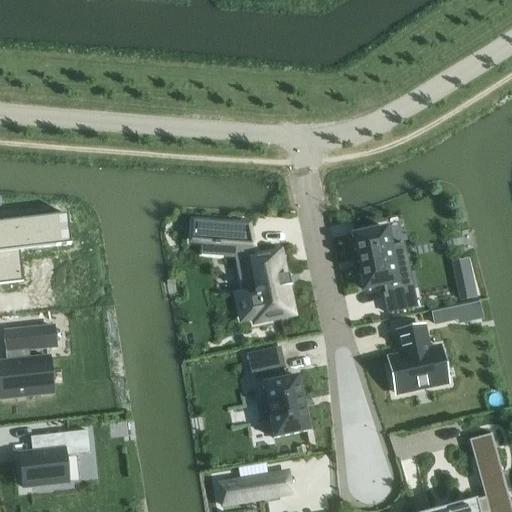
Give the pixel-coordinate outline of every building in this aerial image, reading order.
[(240,0),(240,4),(284,8),(284,0),(240,0)] [(70,265),(13,270),(16,296),(92,288),(83,219),(65,220),(70,265)] [(192,222),(191,240),(201,241),(214,242),(214,244),(219,244),(219,242),(236,243),(246,293),(242,294),(237,295),(242,319),(255,316),(256,321),(291,313),(286,286),(290,285),(290,283),(285,284),(278,252),(254,257),(247,225),(192,222)] [(386,228),(352,235),(363,290),(383,285),(385,293),(383,294),(387,313),(417,307),(412,287),(399,290),(394,264),(407,261),(403,243),(390,246),(386,228)] [(467,259),(453,262),(460,300),(475,297),(467,259)] [(453,308),(430,312),(433,326),(456,321),(453,308)] [(398,353),(385,355),(388,369),(394,396),(439,386),(448,384),(440,344),(431,346),(430,346),(428,338),(425,323),(393,330),(398,353)] [(10,363),(0,363),(0,403),(53,398),(49,359),(29,361),(28,350),(54,347),(52,328),(6,332),(10,363)] [(279,348),(246,355),(250,375),(260,373),(261,374),(262,382),(260,382),(263,397),(264,402),(255,403),(259,421),(267,420),(269,429),(271,437),(308,430),(306,421),(300,389),(297,375),(282,378),(281,369),(283,368),(279,348)] [(31,453),(18,455),(22,492),(67,487),(64,459),(90,456),(87,430),(38,435),(40,452),(31,453)] [(430,511),(426,511),(510,511),(490,435),(469,440),(484,496),(482,497),(430,511)] [(266,473),(215,482),(219,506),(270,498),(266,473)]
